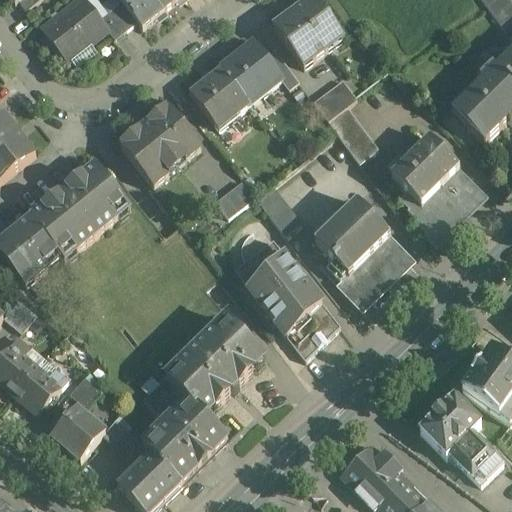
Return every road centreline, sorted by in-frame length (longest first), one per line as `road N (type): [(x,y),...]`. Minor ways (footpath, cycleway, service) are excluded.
road 1 (secondary): [(511,235),(227,511)]
road 2 (residential): [(237,0),(65,125),(0,37)]
